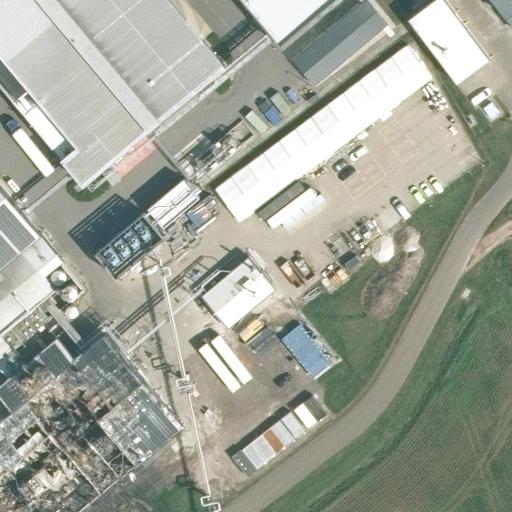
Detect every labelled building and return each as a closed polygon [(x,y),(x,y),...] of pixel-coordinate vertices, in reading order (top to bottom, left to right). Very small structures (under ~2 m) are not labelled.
[(0,0),(0,82),(85,184),(225,67),(169,0),(0,0)] [(243,0),(285,49),(342,0),(243,0)] [(458,83),(490,59),(445,0),(433,0),(409,19),(458,83)] [(511,0),(493,0),(511,24),(511,0)] [(298,64),(319,89),(392,27),(371,2),(298,64)] [(289,177),(432,82),(409,47),(205,182),(231,221),(253,206),(265,225),(304,199),(289,177)] [(200,198),(184,179),(148,209),(164,228),(200,198)] [(96,253),(117,278),(165,238),(144,212),(96,253)] [(0,336),(12,351),(49,321),(36,305),(56,289),(0,222),(0,336)] [(251,261),(202,301),(224,327),(272,287),(251,261)] [(276,338),(308,376),(327,360),(294,322),(276,338)] [(0,511),(80,511),(185,425),(108,332),(0,421),(0,511)] [(127,511),(180,467),(163,447),(97,503),(103,511),(127,511)]
